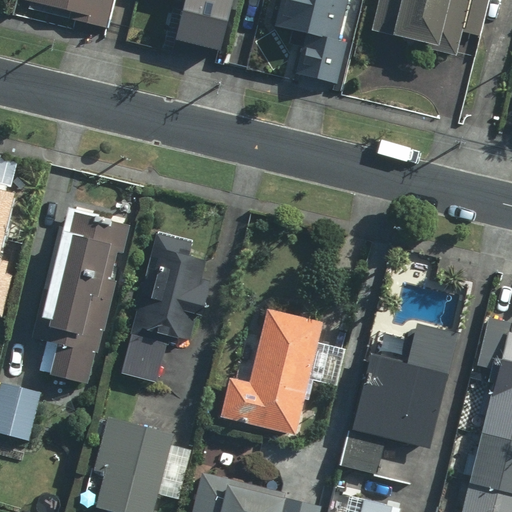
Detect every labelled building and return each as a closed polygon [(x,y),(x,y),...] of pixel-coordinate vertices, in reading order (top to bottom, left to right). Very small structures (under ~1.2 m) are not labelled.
[(75,21),(105,28),(111,0),(24,0),(24,4),(76,15),(75,21)] [(228,0),(154,0),(224,17),(228,0)] [(279,0),(272,28),(305,37),(295,76),(333,85),(344,40),(335,38),(344,0),(279,0)] [(479,37),(487,0),(375,0),(367,37),(455,58),(461,33),(479,37)] [(0,308),(11,262),(0,259),(0,244),(12,194),(0,191),(0,308)] [(126,223),(63,207),(29,337),(49,342),(41,373),(84,384),(126,223)] [(200,315),(207,284),(198,282),(203,262),(185,258),(188,244),(152,236),(123,365),(161,374),(169,338),(184,341),(190,313),(200,315)] [(243,384),(226,380),(218,417),(295,435),(321,322),(261,308),(243,384)] [(511,318),(510,323),(488,318),(477,363),(495,367),(467,482),(511,492),(511,318)] [(423,450),(439,381),(442,382),(453,335),(413,326),(405,366),(364,357),(347,433),(423,450)] [(0,378),(0,428),(30,436),(43,387),(1,376),(0,378)] [(91,469),(99,471),(90,506),(112,511),(148,511),(168,434),(104,418),(91,469)] [(317,511),(319,507),(281,497),(282,493),(198,472),(189,511),(317,511)] [(511,511),(511,499),(464,489),(459,511),(511,511)] [(397,511),(398,509),(347,499),(344,511),(397,511)]
